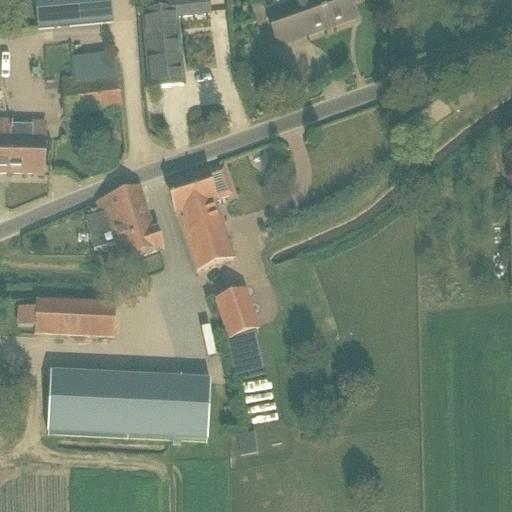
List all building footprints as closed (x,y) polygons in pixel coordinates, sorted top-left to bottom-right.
[(34,0),(38,30),(137,21),(135,0),(34,0)] [(150,90),(183,87),(176,19),(210,15),(208,0),(152,0),(153,13),(141,14),(141,16),(143,16),(150,90)] [(355,20),(349,3),(360,0),(303,0),(265,14),(277,48),(355,20)] [(62,88),(66,116),(145,106),(142,78),(62,88)] [(0,174),(43,176),(45,142),(29,141),(29,128),(13,128),(13,141),(0,140),(0,174)] [(225,170),(210,176),(219,201),(234,195),(225,170)] [(177,216),(193,263),(196,273),(233,261),(214,204),(216,204),(205,174),(165,187),(176,217),(177,216)] [(121,265),(166,248),(159,230),(154,232),(139,189),(97,203),(106,235),(111,234),(121,265)] [(244,293),(216,303),(229,341),(257,331),(244,293)] [(36,303),(35,329),(34,335),(114,339),(116,306),(36,303)] [(215,387),(135,382),(131,442),(212,446),(215,387)]
